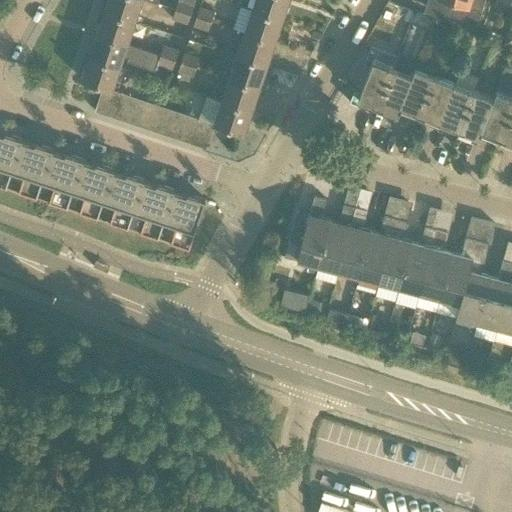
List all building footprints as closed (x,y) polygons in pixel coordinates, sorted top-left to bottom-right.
[(136,21),(142,0),(108,0),(105,11),(136,21)] [(191,14),(194,5),(179,0),(176,9),(191,14)] [(289,0),(237,0),(236,4),(253,9),(283,19),(289,0)] [(450,16),(478,24),(482,11),(469,7),(471,0),(447,0),(454,2),(450,16)] [(197,16),(212,21),(215,12),(200,7),(197,16)] [(188,23),(191,14),(176,9),(173,18),(188,23)] [(275,42),(283,19),(253,9),(245,32),(275,42)] [(128,44),(136,21),(105,11),(98,34),(128,44)] [(209,30),(212,21),(197,16),(194,25),(209,30)] [(268,65),(275,42),(245,32),(237,55),(268,65)] [(128,44),(98,34),(90,57),(120,67),(124,55),(128,56),(127,61),(155,70),(158,64),(161,55),(128,44)] [(176,60),(179,51),(164,45),(161,55),(176,60)] [(378,59),(396,63),(398,53),(380,49),(378,59)] [(182,62),(197,67),(200,58),(185,53),(182,62)] [(173,69),(176,60),(161,55),(158,64),(173,69)] [(260,88),(268,65),(237,55),(230,78),(260,88)] [(113,90),(120,67),(90,57),(82,80),(103,87),(113,90)] [(369,109),(371,103),(379,106),(394,68),(374,60),(361,92),(355,89),(350,102),(369,109)] [(194,76),(197,67),(182,62),(178,71),(194,76)] [(399,113),(416,68),(413,75),(394,68),(379,106),(387,109),(384,115),(397,120),(399,113)] [(420,114),(435,75),(416,68),(399,113),(411,117),(413,111),(420,114)] [(438,128),(455,83),(435,75),(420,114),(429,117),(426,123),(438,128)] [(252,111),(260,88),(230,78),(222,101),(252,111)] [(460,129),(475,91),(455,83),(438,128),(450,132),(452,126),(460,129)] [(118,92),(113,90),(103,87),(95,111),(110,116),(118,92)] [(480,136),(497,91),(494,98),(475,91),(460,129),(468,132),(465,138),(478,143),(480,136)] [(502,138),(511,111),(511,96),(497,91),(480,136),(492,140),(494,134),(502,138)] [(124,120),(132,96),(118,92),(110,116),(124,120)] [(137,125),(145,101),(132,96),(124,120),(137,125)] [(151,129),(159,106),(145,101),(137,125),(151,129)] [(245,134),(252,111),(222,101),(214,124),(245,134)] [(165,134),(173,110),(159,106),(151,129),(165,134)] [(178,138),(186,115),(173,110),(165,134),(178,138)] [(511,148),(511,111),(502,138),(510,141),(507,146),(511,148)] [(192,143),(200,119),(186,115),(178,138),(192,143)] [(214,124),(200,119),(192,143),(207,148),(214,124)] [(0,185),(7,188),(12,171),(11,171),(22,140),(23,141),(23,139),(5,133),(5,135),(0,133),(0,185)] [(35,145),(23,141),(22,140),(11,171),(12,171),(25,175),(19,192),(37,198),(43,181),(42,181),(52,150),(53,151),(54,149),(36,143),(35,145)] [(42,181),(43,181),(55,185),(49,202),(68,208),(73,191),(72,191),(83,160),(84,161),(84,159),(66,153),(65,155),(53,151),(52,150),(42,181)] [(114,171),(115,169),(96,163),(96,165),(84,161),(83,160),(72,191),(73,191),(85,195),(80,212),(98,218),(104,201),(103,201),(113,171),(114,171)] [(103,201),(104,201),(116,205),(110,223),(128,228),(134,211),(133,211),(143,181),(144,181),(145,179),(127,173),(126,175),(114,171),(113,171),(103,201)] [(157,185),(144,181),(143,181),(133,211),(134,211),(146,215),(141,233),(159,239),(164,222),(164,221),(174,191),(175,191),(175,189),(157,183),(157,185)] [(164,222),(177,226),(171,243),(190,249),(201,216),(200,216),(206,199),(188,193),(187,195),(175,191),(174,191),(164,221),(164,222)] [(319,265),(331,220),(319,216),(320,211),(323,212),(327,199),(315,196),(310,214),(297,211),(285,256),(319,265)] [(339,271),(356,207),(344,204),(341,216),(344,217),(343,223),(331,220),(319,265),(339,271)] [(365,223),(368,210),(356,207),(339,271),(359,276),(371,230),(360,227),(361,222),(365,223)] [(379,281),(396,217),(385,214),(381,227),(385,228),(383,234),(371,230),(359,276),(379,281)] [(405,234),(408,221),(396,217),(379,281),(399,287),(411,241),(400,238),(402,233),(405,234)] [(475,252),(483,220),(471,217),(463,249),(466,250),(464,256),(452,252),(440,298),(460,303),(457,316),(458,316),(471,264),(474,252),(475,252)] [(471,264),(458,316),(477,321),(489,276),(478,273),(480,267),(483,255),(486,255),(495,223),(483,220),(475,252),(474,252),(471,264)] [(420,292),(437,228),(425,225),(422,238),(425,239),(424,244),(411,241),(399,287),(420,292)] [(446,245),(449,232),(437,228),(420,292),(440,298),(452,252),(441,249),(442,244),(446,245)] [(497,327),(511,271),(511,262),(503,260),(500,273),(503,274),(502,279),(489,276),(477,321),(497,327)] [(511,271),(497,327),(511,330),(511,271)] [(325,324),(329,308),(330,305),(310,299),(305,318),(325,324)]
